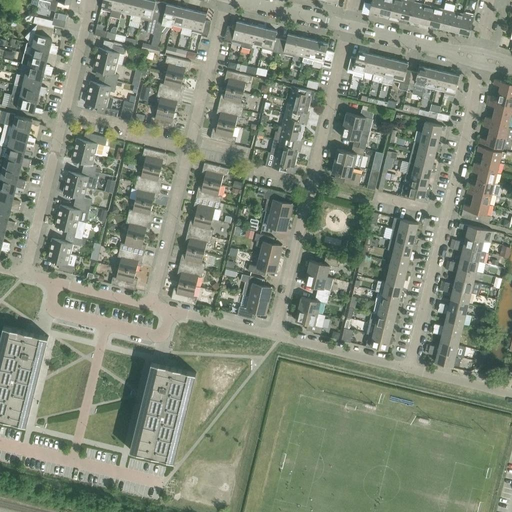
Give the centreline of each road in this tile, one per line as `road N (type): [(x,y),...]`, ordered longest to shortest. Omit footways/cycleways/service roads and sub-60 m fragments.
road 1 (residential): [(408,369),(481,61)]
road 2 (residential): [(276,337),(348,29)]
road 3 (residential): [(150,306),(225,0)]
road 4 (residential): [(25,276),(91,0)]
road 5 (residential): [(106,322),(71,459)]
road 6 (unclassified): [(481,61),(348,29)]
road 7 (residential): [(408,369),(276,337)]
